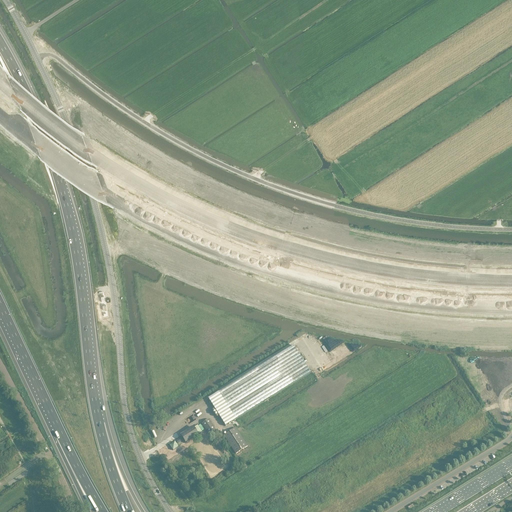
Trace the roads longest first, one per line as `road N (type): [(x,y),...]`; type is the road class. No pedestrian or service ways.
road 1 (motorway): [(511,283),(352,267),(229,230),(89,154),(0,80)]
road 2 (motorway): [(0,116),(127,208),(230,257),(411,301),(511,307)]
road 3 (tertiary): [(170,511),(129,429),(111,280),(85,171),(5,0)]
road 4 (motorway): [(99,424),(71,223),(0,42)]
road 5 (track): [(145,123),(324,0)]
road 6 (tertiary): [(72,511),(0,365)]
road 7 (tertiary): [(511,435),(389,511)]
road 8 (motorway): [(0,304),(60,434)]
